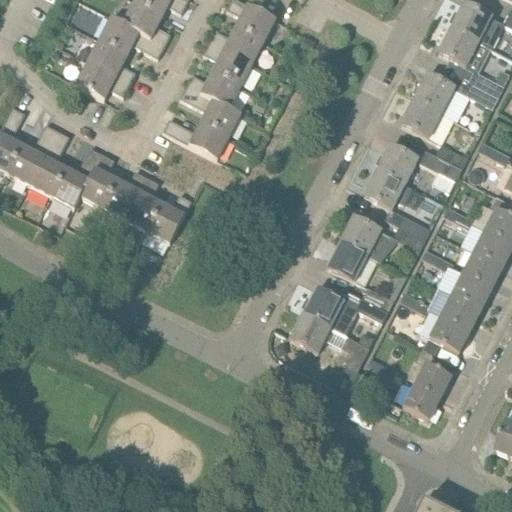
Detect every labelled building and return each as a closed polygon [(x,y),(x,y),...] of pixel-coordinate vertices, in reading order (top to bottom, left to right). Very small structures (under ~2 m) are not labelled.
[(135,0),(133,6),(163,21),(167,12),(181,20),(188,6),(175,0),(135,0)] [(235,32),(264,47),(275,25),(233,3),(226,15),(240,23),(235,32)] [(92,34),(100,16),(80,6),(72,24),(92,34)] [(121,28),(165,51),(170,40),(156,33),(163,21),(133,6),(121,28)] [(450,33),(478,48),(491,23),(463,8),(450,33)] [(511,34),(511,20),(508,18),(502,30),(511,34)] [(158,65),(165,51),(121,28),(110,22),(98,45),(127,61),(132,51),(158,65)] [(209,47),(252,70),(264,47),(235,32),(229,43),(215,36),(209,47)] [(437,58),(465,73),(478,48),(450,33),(437,58)] [(86,68),(129,90),(135,79),(121,71),(127,61),(98,45),(86,68)] [(211,77),(240,92),(252,70),(209,47),(203,60),(217,67),(211,77)] [(123,102),(129,90),(86,68),(74,90),(82,95),(103,106),(109,95),(123,102)] [(186,92),(229,114),(240,92),(211,77),(206,88),(192,80),(186,92)] [(498,103),(503,92),(477,78),(471,89),(498,103)] [(413,105),(441,119),(454,94),(426,80),(413,105)] [(491,115),(498,103),(471,89),(465,101),(491,115)] [(200,128),(228,143),(240,120),(229,114),(186,92),(180,104),(205,118),(200,128)] [(400,130),(428,145),(441,119),(413,105),(400,130)] [(0,175),(6,179),(21,150),(11,145),(24,119),(12,113),(0,134),(0,175)] [(217,166),(228,143),(200,128),(194,138),(169,125),(162,138),(217,166)] [(6,179),(28,190),(56,136),(45,130),(32,156),(21,150),(6,179)] [(50,202),(65,173),(56,168),(69,143),(56,136),(28,190),(50,202)] [(507,166),(509,161),(481,147),(478,152),(507,166)] [(434,161),(461,175),(467,163),(440,149),(434,161)] [(376,176),(405,190),(417,166),(389,151),(376,176)] [(504,170),(507,166),(478,152),(476,156),(504,170)] [(73,214),(79,203),(101,160),(89,153),(76,179),(65,173),(50,202),(73,214)] [(79,203),(101,214),(116,185),(106,180),(114,166),(101,160),(79,203)] [(455,186),(461,175),(434,161),(429,173),(455,186)] [(363,201),(392,216),(397,206),(403,210),(411,194),(405,190),(376,176),(363,201)] [(101,214),(124,226),(146,183),(134,177),(127,191),(116,185),(101,214)] [(124,226),(146,238),(161,209),(151,203),(158,189),(146,183),(124,226)] [(161,209),(146,238),(169,249),(191,207),(178,200),(171,214),(161,209)] [(483,235),(511,250),(511,222),(511,223),(511,222),(511,209),(495,201),(490,212),(494,214),(483,235)] [(66,213),(49,207),(42,225),(60,231),(66,213)] [(447,212),(445,217),(442,222),(457,229),(461,220),(447,212)] [(470,236),(475,227),(461,220),(457,229),(470,236)] [(397,233),(424,246),(430,235),(403,221),(397,233)] [(339,248),(368,262),(380,269),(397,246),(392,244),(381,237),(352,222),(339,248)] [(418,257),(424,246),(397,233),(392,244),(397,246),(418,257)] [(472,257),(502,273),(511,253),(511,250),(483,235),(472,257)] [(326,273),(355,288),(368,262),(339,248),(326,273)] [(421,264),(435,271),(440,263),(425,255),(423,260),(421,264)] [(461,279),(491,294),(502,273),(472,257),(461,279)] [(448,278),(453,269),(440,263),(435,271),(448,278)] [(449,300),(480,316),(491,294),(461,279),(449,300)] [(387,317),(393,306),(366,293),(361,303),(387,317)] [(302,320),(329,333),(342,308),(315,294),(302,320)] [(418,306),(403,298),(399,307),(413,314),(418,306)] [(438,322),(468,338),(480,316),(449,300),(438,322)] [(381,329),(387,317),(361,303),(354,316),(381,329)] [(431,312),(418,306),(413,314),(426,321),(431,312)] [(329,333),(302,320),(289,345),(317,359),(329,333)] [(438,322),(427,344),(457,359),(468,338),(438,322)] [(362,337),(357,347),(369,353),(374,343),(362,337)] [(384,370),(370,363),(365,372),(380,379),(384,370)] [(413,391),(439,404),(450,382),(425,369),(413,391)] [(398,377),(384,370),(380,379),(393,386),(398,377)] [(439,404),(413,391),(402,413),(427,426),(439,404)] [(494,456),(511,463),(511,427),(506,425),(494,456)]
